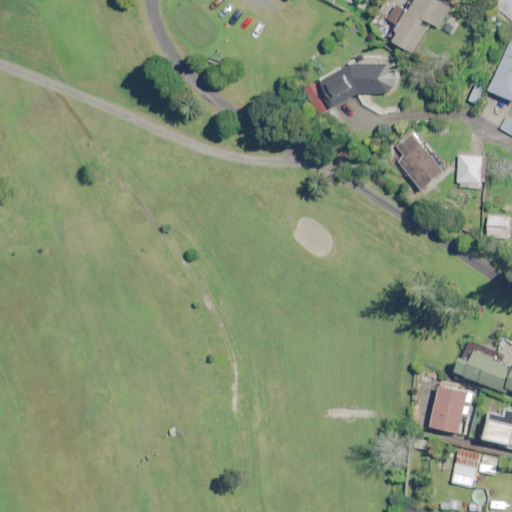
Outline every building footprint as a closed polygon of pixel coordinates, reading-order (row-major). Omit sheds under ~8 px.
[(449,0),(417,0),(396,42),(418,53),(434,23),(443,28),(453,8),(447,5),(449,0)] [(511,0),(501,0),(496,6),(511,21),(511,0)] [(511,43),(492,90),(511,99),(511,43)] [(385,65),(347,64),(306,86),(321,112),(354,94),(383,94),(391,88),(394,79),(392,71),(385,65)] [(511,119),(508,117),(501,127),(511,134),(511,119)] [(434,119),(434,135),(454,135),(454,120),(434,119)] [(427,191),(452,169),(439,153),(435,157),(414,134),(399,147),(408,157),(399,165),(408,175),(410,173),(427,191)] [(486,157),(460,155),(459,187),(485,189),(486,157)] [(511,217),(491,216),(491,238),(511,239),(511,217)] [(506,355),(481,346),(478,353),(465,348),(456,373),(510,392),(511,389),(511,367),(503,364),(506,355)] [(478,393),(443,384),(433,427),(463,434),(467,417),(472,418),(478,393)] [(511,411),(510,411),(508,419),(493,415),(488,440),(505,443),(504,446),(511,448),(511,411)] [(462,449),(458,465),(454,483),(475,488),(479,469),(483,454),(462,449)] [(500,459),(485,457),(482,473),(498,475),(500,459)] [(507,495),(493,494),(493,509),(507,510),(507,495)] [(459,511),(460,501),(442,500),(441,511),(459,511)]
